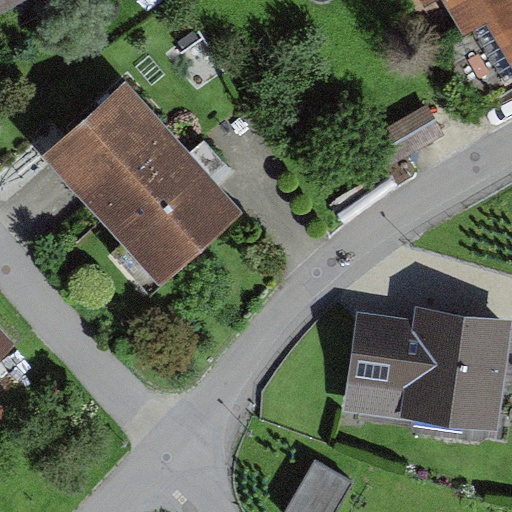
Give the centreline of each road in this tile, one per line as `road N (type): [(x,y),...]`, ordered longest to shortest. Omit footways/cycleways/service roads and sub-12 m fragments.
road 1 (residential): [(190,451),(265,351),(369,239),(511,166)]
road 2 (residential): [(0,245),(190,451)]
